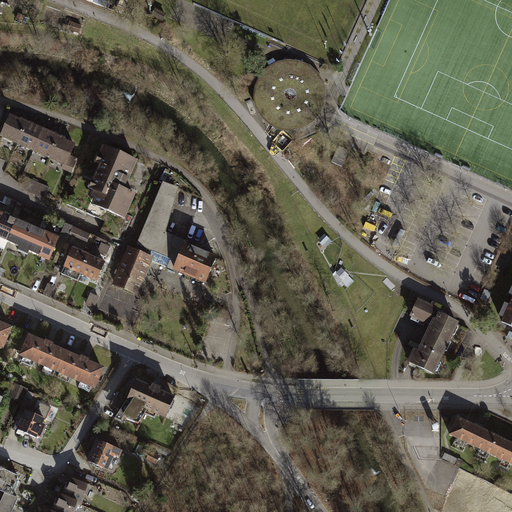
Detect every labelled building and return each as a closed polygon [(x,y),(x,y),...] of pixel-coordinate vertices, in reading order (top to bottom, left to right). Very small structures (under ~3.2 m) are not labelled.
[(82,26),(73,23),(70,32),(79,34),(82,26)] [(259,108),(269,123),(283,130),(300,131),(315,123),(323,113),(327,98),(326,87),(319,73),(306,64),(291,61),(275,66),(262,78),(257,92),(259,108)] [(20,122),(11,117),(2,137),(18,144),(28,122),(21,119),(20,122)] [(33,125),(28,122),(18,144),(34,151),(43,131),(32,127),(33,125)] [(53,136),(43,131),(34,151),(50,158),(59,137),(54,135),(53,136)] [(65,139),(59,137),(50,158),(64,164),(66,165),(70,157),(75,146),(64,141),(65,139)] [(135,162),(103,149),(100,156),(105,158),(94,182),(99,184),(93,197),(104,201),(101,208),(125,218),(134,196),(123,191),(135,162)] [(367,156),(355,151),(349,168),(361,172),(367,156)] [(63,168),(72,173),(78,160),(70,157),(66,165),(64,164),(63,168)] [(34,194),(39,183),(30,179),(25,190),(34,194)] [(49,188),(39,183),(34,194),(44,199),(49,188)] [(115,284),(135,293),(153,251),(172,260),(169,267),(206,282),(216,258),(186,246),(187,243),(165,234),(178,189),(164,184),(135,252),(130,250),(115,284)] [(17,221),(0,213),(0,247),(4,250),(7,242),(17,221)] [(38,230),(17,221),(7,242),(29,252),(38,230)] [(69,235),(73,227),(66,224),(61,235),(68,238),(69,235)] [(81,230),(73,227),(69,235),(78,239),(81,230)] [(59,239),(38,230),(29,252),(50,260),(59,239)] [(326,249),(334,242),(328,235),(320,242),(326,249)] [(107,255),(111,245),(100,241),(96,251),(107,255)] [(89,257),(72,249),(62,274),(78,281),(81,274),(89,257)] [(105,264),(89,257),(81,274),(97,281),(105,264)] [(344,269),(334,279),(346,292),(356,281),(344,269)] [(92,292),(87,303),(95,307),(100,295),(92,292)] [(442,312),(418,300),(409,319),(433,330),(440,316),(442,312)] [(511,301),(503,322),(511,326),(511,301)] [(409,366),(438,379),(463,327),(440,316),(433,330),(423,352),(417,349),(409,366)] [(12,329),(0,323),(0,346),(4,348),(12,329)] [(66,353),(30,337),(22,356),(58,372),(66,353)] [(103,369),(66,353),(58,372),(95,388),(103,369)] [(136,382),(129,400),(120,412),(125,414),(124,418),(139,425),(148,410),(166,418),(175,398),(136,382)] [(15,384),(9,398),(21,403),(27,389),(15,384)] [(20,410),(26,413),(27,411),(31,401),(25,398),(20,410)] [(27,411),(26,413),(18,430),(36,438),(37,436),(40,437),(45,425),(42,423),(44,419),(46,420),(51,408),(40,403),(35,415),(27,411)] [(404,438),(437,438),(437,414),(404,414),(404,438)] [(461,419),(452,438),(497,459),(506,440),(461,419)] [(511,443),(506,440),(497,459),(511,466),(511,443)] [(121,451),(98,441),(89,461),(107,469),(113,455),(118,457),(121,451)] [(150,453),(147,460),(156,464),(159,457),(150,453)] [(446,453),(444,459),(455,463),(457,457),(446,453)] [(438,474),(456,480),(460,465),(442,460),(438,474)] [(0,490),(5,493),(11,495),(11,494),(19,477),(1,469),(1,471),(0,471),(0,490)] [(72,479),(64,497),(78,503),(80,504),(88,486),(72,479)] [(12,511),(19,498),(11,494),(11,495),(5,493),(0,504),(0,511),(12,511)] [(61,496),(53,511),(73,511),(78,503),(64,497),(61,496)]
